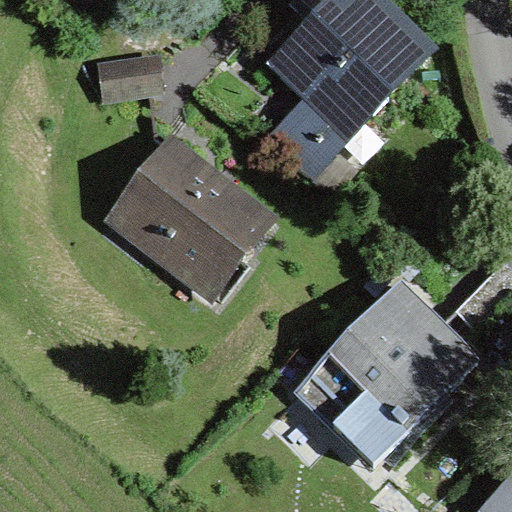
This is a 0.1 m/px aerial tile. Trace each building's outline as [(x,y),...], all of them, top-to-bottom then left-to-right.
[(318,28),(279,68),(315,103),(270,150),(307,179),(426,57),(367,0),(296,0),(293,4),(318,28)] [(162,93),(158,63),(101,71),(105,101),(162,93)] [(159,255),(212,297),(268,225),(171,149),(123,212),(167,246),(159,255)] [(374,472),(478,365),(401,289),(296,395),(374,472)] [(511,297),(468,342),(498,370),(511,355),(511,297)] [(511,511),(511,483),(483,511),(511,511)]
